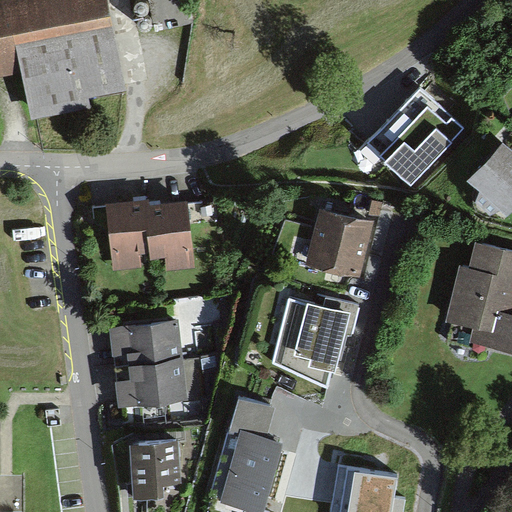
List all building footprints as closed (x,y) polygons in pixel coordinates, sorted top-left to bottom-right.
[(0,0),(0,77),(21,74),(28,112),(125,94),(106,0),(0,0)] [(150,0),(157,30),(194,22),(188,0),(150,0)] [(466,127),(420,84),(369,139),(415,182),(466,127)] [(511,151),(503,143),(468,180),(480,192),(477,203),(490,215),(501,211),(506,217),(511,210),(511,151)] [(145,207),(150,207),(149,200),(105,205),(114,270),(144,266),(142,254),(151,253),(145,207)] [(150,207),(145,207),(151,253),(152,259),(165,257),(167,270),(195,267),(186,202),(150,207)] [(367,222),(319,212),(308,266),(356,276),(367,222)] [(470,270),(458,267),(445,319),(475,326),(471,344),(511,354),(511,254),(476,245),(470,270)] [(272,362),(326,386),(331,370),(334,371),(344,334),(350,335),(357,306),(327,298),(324,308),(288,299),(272,362)] [(178,320),(110,327),(114,367),(182,361),(178,320)] [(182,361),(114,367),(117,407),(201,398),(198,359),(182,361)] [(275,409),(240,398),(211,496),(247,507),(245,511),(271,511),(272,511),(266,509),(285,446),(266,440),(275,409)] [(178,442),(132,444),(134,501),(163,500),(162,484),(179,483),(178,442)] [(397,473),(341,464),(333,511),(390,511),(393,499),(397,473)]
